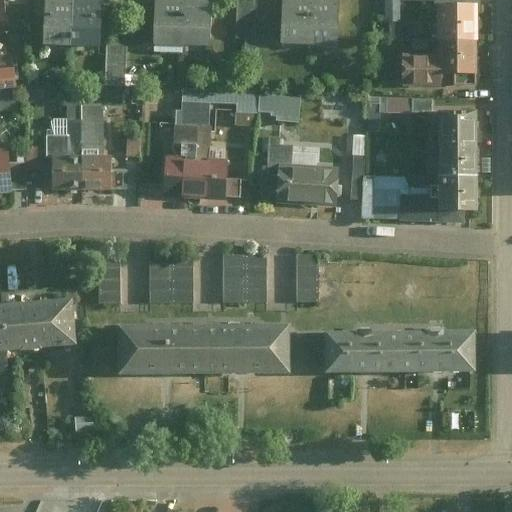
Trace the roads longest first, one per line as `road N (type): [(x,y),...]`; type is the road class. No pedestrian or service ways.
road 1 (residential): [(504,245),(202,226),(0,226)]
road 2 (residential): [(0,479),(503,478)]
road 3 (residential): [(505,0),(504,245)]
road 4 (residential): [(504,245),(503,478)]
